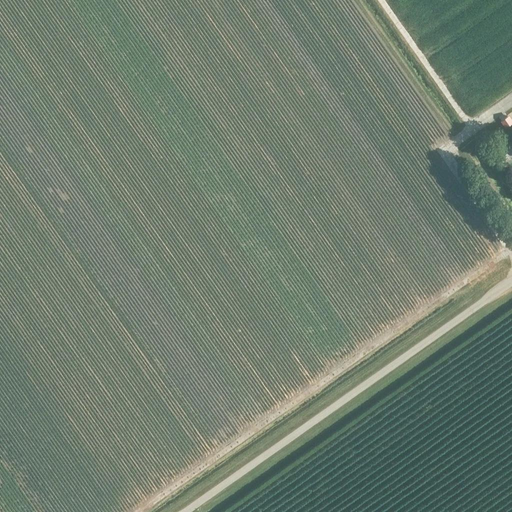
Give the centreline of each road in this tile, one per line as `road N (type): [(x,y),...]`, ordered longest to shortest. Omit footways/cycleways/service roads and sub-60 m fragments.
road 1 (unclassified): [(511,281),(187,511)]
road 2 (track): [(379,0),(471,130)]
